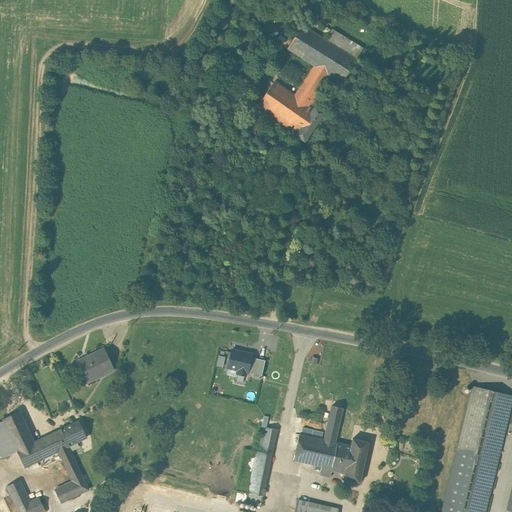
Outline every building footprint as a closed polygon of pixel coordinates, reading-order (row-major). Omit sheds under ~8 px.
[(325,39),(302,24),(286,47),(313,65),(330,76),(340,82),(355,58),(325,39)] [(362,48),(331,29),(325,39),(355,58),(362,48)] [(313,65),(294,94),(308,105),(324,80),(326,82),(330,76),(313,65)] [(294,94),(274,80),(257,104),(296,132),(313,108),(294,94)] [(296,132),(294,135),(304,142),(324,113),(315,106),(296,132)] [(261,375),(265,359),(251,356),(252,352),(229,347),(223,374),(235,376),(234,383),(245,386),(248,373),(261,375)] [(103,349),(79,360),(89,382),(113,371),(103,349)] [(485,511),(511,404),(511,395),(473,386),(442,511),(485,511)] [(343,408),(331,406),(324,439),(335,442),(343,408)] [(35,442),(20,411),(3,419),(3,420),(17,451),(35,442)] [(17,451),(3,420),(0,421),(0,452),(2,458),(18,451),(17,451)] [(78,422),(57,432),(65,448),(69,446),(85,438),(78,422)] [(264,426),(259,452),(245,449),(236,490),(262,496),(276,429),(264,426)] [(35,442),(17,451),(18,451),(25,467),(59,451),(65,448),(57,432),(35,442)] [(324,439),(300,434),(294,460),(332,468),(338,442),(335,442),(324,439)] [(351,445),(338,442),(332,468),(345,471),(343,479),(359,482),(368,442),(352,438),(351,445)] [(88,489),(69,446),(65,448),(59,451),(73,480),(55,489),(61,501),(88,489)] [(38,497),(30,501),(20,480),(7,486),(19,511),(39,511),(45,510),(38,497)] [(338,511),(339,510),(297,500),(293,511),(338,511)]
